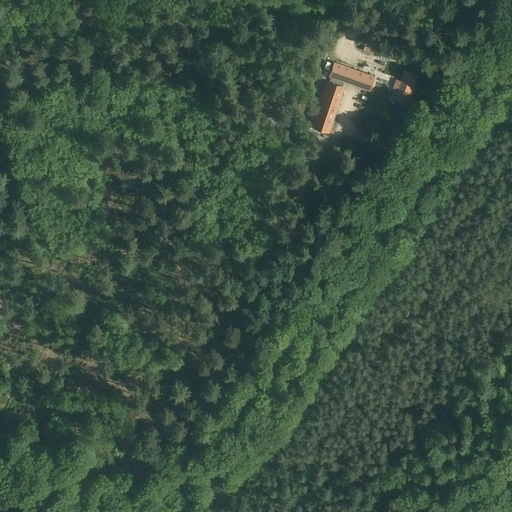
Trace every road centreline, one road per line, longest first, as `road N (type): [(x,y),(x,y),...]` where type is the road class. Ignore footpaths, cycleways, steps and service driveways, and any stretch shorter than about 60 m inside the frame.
road 1 (track): [(95,511),(174,473),(237,426),(420,165)]
road 2 (unclassified): [(420,165),(511,33)]
